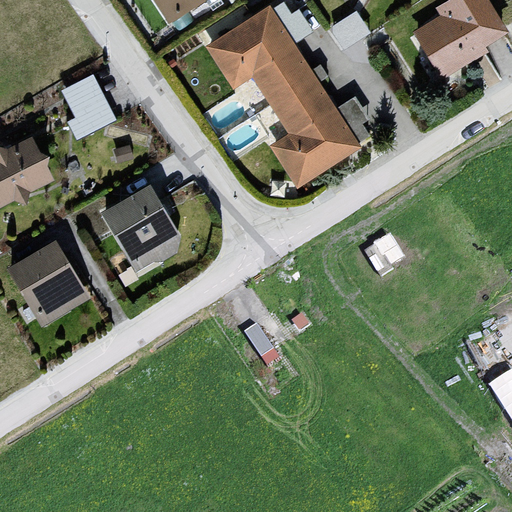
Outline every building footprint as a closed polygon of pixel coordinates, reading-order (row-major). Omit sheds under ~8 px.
[(155,0),(173,26),(211,0),(155,0)] [(488,0),(453,0),(436,10),(442,20),(417,34),(444,79),(487,54),(485,50),(509,35),(488,0)] [(329,20),(339,42),(367,29),(357,8),(329,20)] [(271,9),(210,49),(237,90),(253,79),(289,134),(270,147),(297,188),(361,147),(271,9)] [(62,91),(82,131),(115,115),(96,75),(62,91)] [(0,205),(49,182),(25,140),(3,150),(0,148),(0,205)] [(143,185),(94,213),(131,274),(148,262),(160,263),(174,256),(175,238),(143,185)] [(49,241),(0,270),(37,327),(85,300),(49,241)] [(511,367),(492,380),(511,412),(511,367)]
